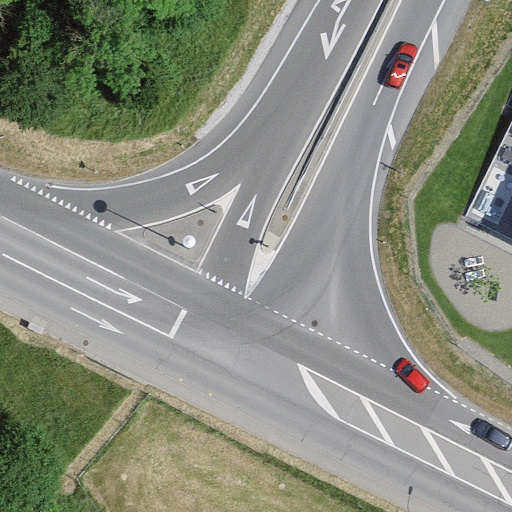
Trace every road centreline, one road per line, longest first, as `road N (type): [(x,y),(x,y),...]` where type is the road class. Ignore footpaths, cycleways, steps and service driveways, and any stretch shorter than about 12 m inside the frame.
road 1 (motorway): [(279,125),(240,166),(170,196),(4,236)]
road 2 (motorway): [(381,422),(334,290),(331,223),(345,172)]
road 3 (tertiary): [(4,236),(215,344)]
road 4 (motorway): [(279,125),(236,241),(215,344)]
road 5 (motorway): [(215,344),(287,264),(345,172)]
road 6 (motorway): [(345,172),(426,0)]
road 7 (tertiary): [(215,344),(381,422)]
road 8 (tertiary): [(381,422),(511,486)]
road 9 (motorway): [(350,0),(279,125)]
